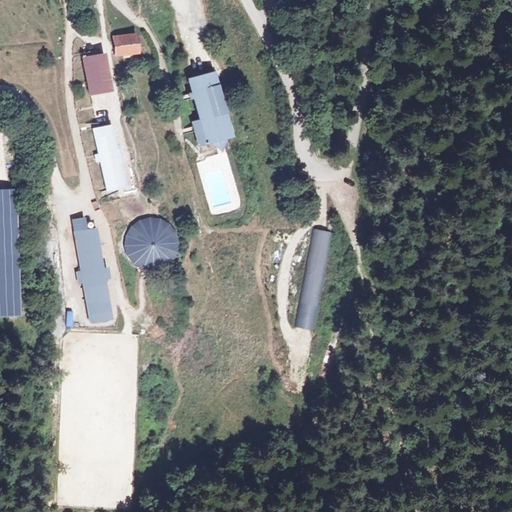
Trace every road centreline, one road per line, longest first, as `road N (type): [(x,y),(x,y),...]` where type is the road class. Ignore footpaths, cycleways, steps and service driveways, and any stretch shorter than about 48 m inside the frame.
road 1 (unclassified): [(246,0),(273,44),(304,157),(327,172),(346,159),(353,136),(373,0)]
road 2 (track): [(358,259),(308,426),(267,511)]
